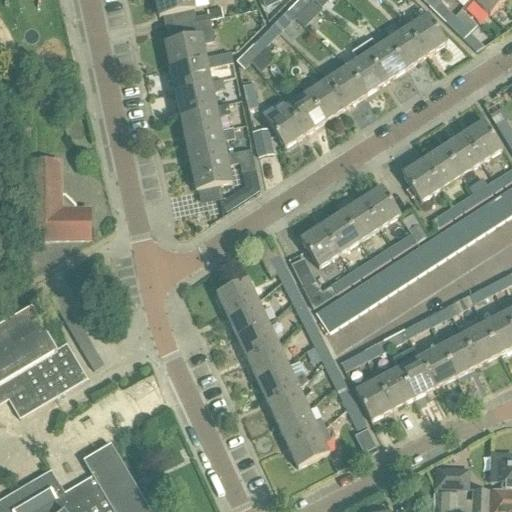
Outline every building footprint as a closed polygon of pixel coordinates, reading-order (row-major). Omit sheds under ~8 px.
[(151,0),(155,21),(193,13),(190,0),(151,0)] [(293,22),(310,5),(305,0),(300,0),(286,15),(293,22)] [(415,0),(427,11),(433,4),(429,0),(415,0)] [(487,20),(506,0),(473,0),(470,3),(487,20)] [(444,27),(451,21),(433,4),(427,11),(444,27)] [(276,39),(293,22),(286,15),(269,32),(276,39)] [(424,61),(444,47),(425,19),(405,32),(424,61)] [(462,46),(468,40),(469,39),(451,21),(444,27),(462,46)] [(134,42),(135,25),(115,24),(114,41),(134,42)] [(168,48),(163,49),(168,73),(204,66),(203,63),(201,50),(214,46),(210,24),(165,33),(168,48)] [(259,56),(264,50),(276,39),(269,32),(252,48),(259,56)] [(404,74),(424,61),(405,32),(385,45),(404,74)] [(404,74),(385,45),(377,51),(372,43),(360,50),(360,51),(384,87),(404,74)] [(249,65),(259,56),(252,48),(235,66),(242,73),(249,65)] [(384,87),(360,51),(360,50),(351,56),(356,64),(345,71),(364,100),(384,87)] [(77,51),(49,53),(51,73),(79,71),(77,51)] [(204,66),(168,73),(173,97),(209,90),(209,87),(206,74),(219,71),(233,68),(231,57),(203,63),(204,66)] [(343,113),(364,100),(345,71),(325,85),(343,113)] [(214,112),(211,98),(223,96),(221,85),(209,87),(209,90),(173,97),(178,121),(214,114),(214,112)] [(324,126),(343,113),(325,85),(305,97),(324,126)] [(247,114),(259,111),(253,88),(242,90),(247,114)] [(304,139),(324,126),(305,97),(286,110),(285,111),(304,139)] [(285,111),(286,110),(282,105),(274,110),(277,115),(265,124),(283,153),(304,139),(285,111)] [(363,129),(382,123),(376,105),(357,111),(363,129)] [(220,138),(219,135),(217,123),(229,120),(226,109),(214,112),(214,114),(178,121),(183,146),(220,138)] [(496,130),(507,149),(511,145),(511,134),(506,124),(496,130)] [(461,139),(480,168),(501,155),(482,126),(461,139)] [(225,160),(224,160),(222,147),(233,145),(231,133),(219,135),(220,138),(183,146),(188,170),(225,162),(224,160),(225,160)] [(257,162),(274,159),(268,133),(252,136),(257,162)] [(460,181),(480,168),(461,139),(441,152),(460,181)] [(440,194),(460,181),(441,152),(421,165),(440,194)] [(225,162),(188,170),(193,195),(231,187),(227,171),(239,168),(241,177),(255,174),(251,154),(224,160),(225,160),(225,162)] [(61,199),(60,165),(29,166),(30,246),(91,245),(90,214),(76,214),(75,210),(65,199),(61,199)] [(420,208),(440,194),(421,165),(401,179),(420,208)] [(498,195),(511,186),(511,172),(491,185),(498,195)] [(471,198),(477,208),(498,195),(491,185),(471,198)] [(511,191),(511,192),(502,198),(511,213),(511,191)] [(359,206),(378,235),(398,221),(380,192),(359,206)] [(477,208),(471,198),(451,211),(457,221),(477,208)] [(511,213),(502,198),(492,204),(506,225),(511,220),(511,213)] [(492,204),(482,211),(496,231),(506,225),(492,204)] [(358,248),(378,235),(359,206),(339,218),(358,248)] [(457,221),(451,211),(431,224),(437,234),(457,221)] [(482,211),(473,217),(486,238),(496,231),(482,211)] [(473,217),(463,223),(476,244),(486,238),(473,217)] [(338,261),(358,248),(339,218),(319,231),(338,261)] [(463,223),(453,229),(466,250),(476,244),(463,223)] [(420,231),(418,228),(409,234),(411,237),(388,251),(395,261),(427,240),(421,231),(420,231)] [(453,229),(443,236),(456,256),(466,250),(453,229)] [(317,274),(338,261),(319,231),(298,245),(317,274)] [(443,236),(433,242),(447,263),(456,256),(443,236)] [(433,242),(423,248),(437,269),(447,263),(433,242)] [(278,259),(270,244),(256,252),(270,279),(275,277),(279,285),(290,280),(279,258),(278,259)] [(423,248),(414,255),(427,275),(437,269),(423,248)] [(388,251),(368,264),(375,274),(395,261),(388,251)] [(414,255),(404,261),(417,282),(427,275),(414,255)] [(404,261),(394,267),(407,288),(417,282),(404,261)] [(313,313),(336,299),(355,287),(348,277),(329,289),(330,290),(322,295),(316,285),(304,262),(291,269),(302,291),(313,313)] [(375,274),(368,264),(348,277),(355,287),(375,274)] [(394,267),(384,274),(397,294),(407,288),(394,267)] [(384,274),(374,280),(388,301),(397,294),(384,274)] [(487,290),(492,300),(511,289),(511,280),(511,277),(487,290)] [(301,301),(290,280),(279,285),(284,293),(290,306),(301,301)] [(374,280),(365,286),(378,307),(388,301),(374,280)] [(226,320),(258,305),(247,283),(216,298),(226,320)] [(365,286),(355,293),(368,313),(378,307),(365,286)] [(471,311),(492,300),(487,290),(466,301),(471,311)] [(355,293),(345,299),(358,320),(368,313),(355,293)] [(345,299),(335,305),(348,326),(358,320),(345,299)] [(301,301),(290,306),(301,328),(312,323),(301,301)] [(450,322),(471,311),(466,301),(445,312),(450,322)] [(236,342),(268,327),(258,305),(226,320),(236,342)] [(335,305),(325,312),(339,332),(348,326),(335,305)] [(315,318),(329,339),(339,332),(325,312),(315,318)] [(429,334),(450,322),(445,312),(424,323),(429,334)] [(511,312),(502,318),(511,337),(511,312)] [(19,423),(56,402),(87,383),(67,348),(56,355),(32,313),(0,331),(0,408),(8,404),(19,423)] [(497,360),(511,352),(511,337),(502,318),(481,329),(497,360)] [(323,344),(312,323),(301,328),(312,349),(323,344)] [(407,345),(429,334),(424,323),(402,335),(407,345)] [(247,364),(278,349),(268,327),(236,342),(247,364)] [(475,372),(497,360),(481,329),(459,341),(475,372)] [(386,356),(407,345),(402,335),(380,346),(386,356)] [(454,383),(475,372),(459,341),(438,352),(454,383)] [(312,349),(323,371),(334,366),(323,344),(312,349)] [(365,368),(386,356),(380,346),(359,357),(365,368)] [(257,385),(288,371),(278,349),(247,364),(257,385)] [(433,394),(454,383),(438,352),(416,363),(433,394)] [(345,378),(365,368),(359,357),(340,367),(345,378)] [(411,405),(433,394),(416,363),(395,374),(411,405)] [(345,387),(334,366),(323,371),(334,392),(345,387)] [(299,393),(303,390),(308,386),(303,377),(293,382),(288,371),(257,385),(267,407),(299,393)] [(390,417),(411,405),(395,374),(374,385),(390,417)] [(369,428),(390,417),(374,385),(352,397),(369,428)] [(345,387),(334,392),(345,413),(356,408),(345,387)] [(277,429),(308,414),(299,393),(267,407),(277,429)] [(367,430),(356,408),(345,413),(348,418),(349,422),(356,435),(367,430)] [(287,451),(326,432),(321,422),(314,425),(308,414),(277,429),(287,451)] [(326,432),(287,451),(298,473),(329,458),(324,447),(331,443),(326,432)] [(146,511),(110,451),(112,450),(111,448),(83,464),(92,480),(65,496),(59,488),(51,474),(0,504),(0,511),(146,511)] [(502,496),(511,495),(511,458),(491,458),(491,485),(503,485),(502,496)] [(437,474),(437,493),(468,494),(468,491),(458,491),(458,475),(437,474)] [(511,511),(511,495),(502,496),(473,495),(472,503),(466,503),(466,497),(433,496),(432,511),(511,511)]
